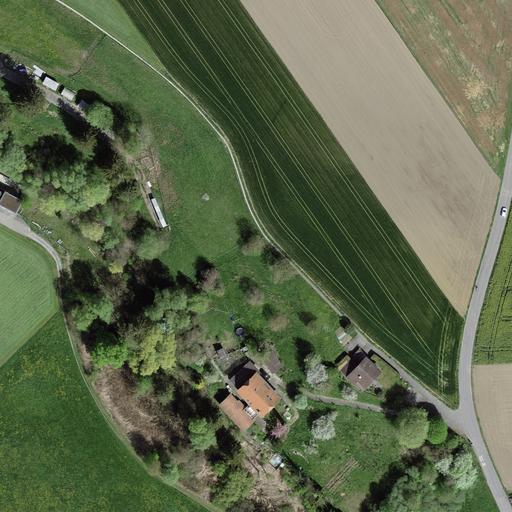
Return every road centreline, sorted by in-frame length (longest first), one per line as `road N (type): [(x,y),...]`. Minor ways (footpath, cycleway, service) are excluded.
road 1 (track): [(469,423),(363,342),(264,238),(225,144),(196,109),(56,0)]
road 2 (track): [(215,511),(153,469),(108,419),(75,352),(57,259),(29,234)]
road 3 (residential): [(511,158),(469,327),(469,423)]
road 4 (unclassified): [(277,382),(318,401),(469,423)]
